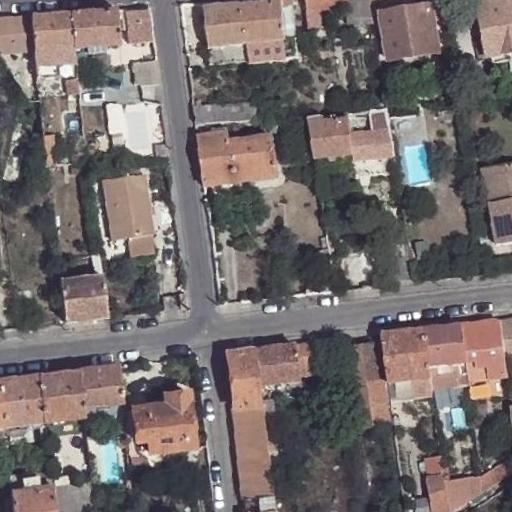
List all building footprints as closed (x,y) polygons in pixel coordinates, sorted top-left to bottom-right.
[(242,0),(235,0),(236,7),(203,10),(209,49),(210,49),(247,45),(242,0)] [(253,0),(242,0),(247,45),(249,61),(250,65),(299,59),(296,40),(285,41),(282,5),(293,3),(292,0),(268,0),(269,4),(254,6),(253,0)] [(369,0),(304,0),(305,8),(345,5),(347,18),(372,15),(369,0)] [(511,0),(478,5),(486,57),(511,52),(511,0)] [(439,54),(431,6),(382,14),(389,61),(439,54)] [(150,8),(125,10),(127,30),(133,29),(135,44),(154,43),(150,8)] [(117,10),(71,13),(78,79),(86,78),(85,73),(86,73),(85,65),(83,65),(82,46),(120,44),(117,10)] [(34,50),(38,81),(68,79),(78,79),(71,13),(31,16),(34,50)] [(0,52),(34,50),(31,16),(0,18),(0,52)] [(247,45),(210,49),(212,65),(249,61),(247,45)] [(157,62),(139,64),(139,66),(134,66),(136,85),(142,84),(142,86),(159,84),(157,62)] [(81,98),(78,79),(68,79),(64,83),(66,99),(81,98)] [(194,108),(196,126),(256,122),(255,104),(194,108)] [(120,109),(106,111),(109,135),(123,133),(120,109)] [(389,122),(387,110),(372,113),(374,124),(389,122)] [(310,119),(311,123),(316,159),(353,156),(349,121),(324,124),(324,119),(310,119)] [(377,168),(395,165),(389,129),(372,132),(377,168)] [(198,137),(204,187),(280,178),(279,172),(273,138),(231,145),(229,134),(198,137)] [(45,136),(49,168),(56,167),(52,135),(45,136)] [(156,149),(157,159),(165,159),(164,148),(156,149)] [(68,165),(85,163),(84,152),(67,154),(68,165)] [(125,238),(148,235),(150,235),(141,174),(137,174),(136,162),(103,165),(105,179),(101,180),(110,241),(125,238)] [(511,165),(481,170),(486,205),(489,205),(495,246),(511,243),(511,165)] [(150,252),(148,235),(125,238),(128,256),(150,252)] [(316,251),(319,270),(330,268),(327,250),(316,251)] [(68,321),(108,317),(100,254),(94,255),(97,276),(90,277),(89,269),(73,271),(74,279),(63,281),(68,321)] [(179,294),(180,308),(189,307),(187,293),(179,294)] [(511,320),(498,322),(502,354),(511,352),(511,320)] [(498,322),(460,326),(465,364),(474,363),(475,369),(485,368),(486,380),(505,378),(502,354),(498,322)] [(465,364),(460,326),(423,331),(428,368),(457,365),(458,378),(459,386),(468,385),(467,381),(465,364)] [(428,368),(423,331),(382,335),(390,402),(395,401),(392,384),(412,382),(415,399),(432,397),(430,381),(428,368)] [(317,369),(314,344),(252,351),(257,387),(286,383),(285,373),(317,369)] [(356,431),(390,426),(379,345),(345,350),(356,431)] [(243,498),(269,496),(264,453),(261,424),(257,387),(252,351),(227,354),(243,498)] [(474,363),(465,364),(467,381),(486,380),(485,368),(475,369),(474,363)] [(430,381),(458,378),(457,365),(428,368),(430,381)] [(120,404),(115,366),(77,371),(82,410),(120,404)] [(82,410),(77,371),(37,375),(43,424),(82,418),(82,410)] [(0,399),(3,428),(43,424),(37,375),(0,379),(0,399)] [(395,401),(415,399),(412,382),(392,384),(395,401)] [(187,392),(164,395),(165,404),(124,410),(129,455),(148,453),(148,461),(156,464),(170,462),(176,457),(176,449),(193,447),(187,392)] [(121,417),(120,404),(82,410),(82,418),(82,422),(121,417)] [(261,424),(264,453),(273,453),(272,443),(270,422),(261,424)] [(450,511),(481,492),(480,480),(479,478),(452,482),(447,438),(437,439),(440,459),(446,511),(450,511)] [(446,511),(440,459),(428,460),(431,480),(426,481),(429,507),(429,511),(446,511)] [(511,475),(511,460),(480,480),(481,492),(511,475)] [(36,481),(35,473),(17,474),(18,483),(36,481)] [(53,511),(92,511),(90,483),(50,487),(53,511)] [(53,511),(50,487),(11,492),(11,497),(13,505),(13,511),(53,511)] [(244,511),(271,511),(269,496),(243,498),(244,511)] [(5,505),(13,505),(11,497),(4,498),(5,505)]
